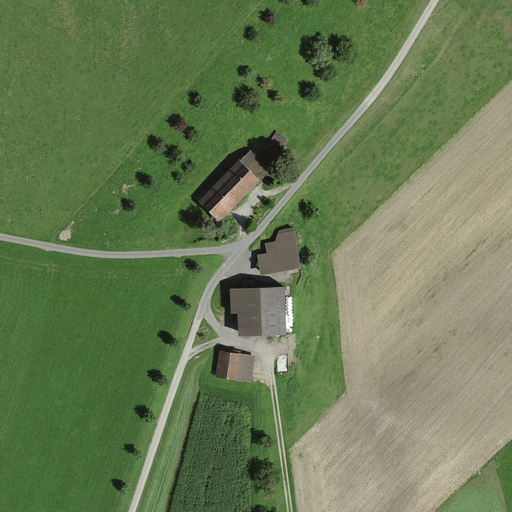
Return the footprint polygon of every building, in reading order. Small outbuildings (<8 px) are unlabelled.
[(284,141),(274,134),(266,145),(276,152),(284,141)] [(192,204),(210,223),(263,171),(245,152),(192,204)] [(253,256),(255,276),(294,272),(290,231),(275,232),(274,243),(262,245),(263,255),(253,256)] [(225,315),(232,315),(231,337),(277,337),(277,290),(225,290),(225,315)] [(254,359),(213,356),(212,383),(252,385),(254,359)]
